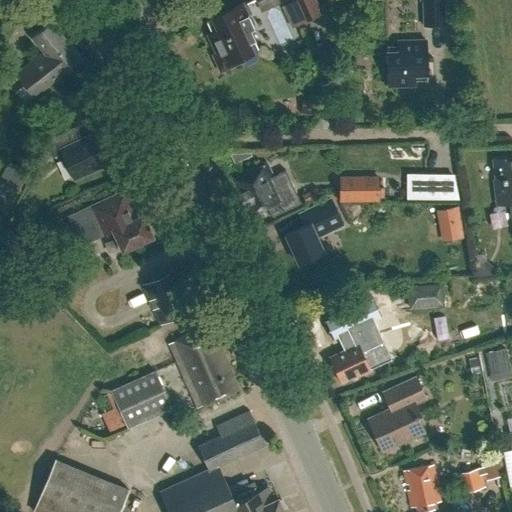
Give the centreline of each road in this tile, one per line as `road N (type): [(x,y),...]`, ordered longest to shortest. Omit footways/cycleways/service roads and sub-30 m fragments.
road 1 (tertiary): [(334,511),(174,151)]
road 2 (residential): [(174,151),(222,139),(511,128)]
road 3 (tertiary): [(174,151),(103,0)]
